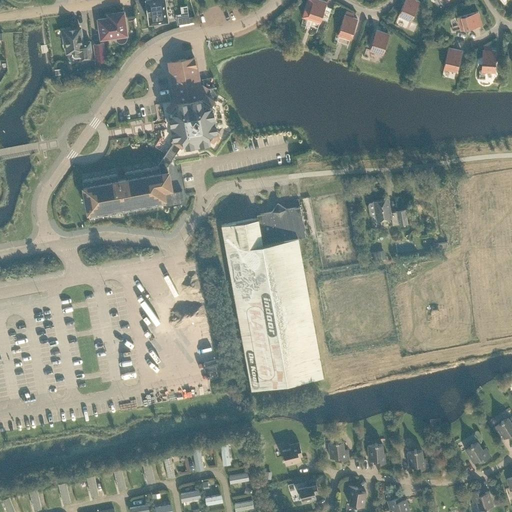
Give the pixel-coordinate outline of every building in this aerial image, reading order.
[(145,0),(148,23),(168,20),(164,0),(145,0)] [(318,0),(307,0),(302,17),(320,23),(322,16),(323,13),(327,3),(318,0)] [(417,0),(404,0),(398,16),(410,21),(419,1),(417,0)] [(478,11),(456,17),(460,30),(482,24),(478,11)] [(112,18),(97,20),(100,38),(115,35),(115,37),(116,37),(116,39),(116,40),(117,40),(117,41),(117,42),(118,42),(119,43),(120,43),(121,43),(122,43),(123,43),(124,42),(125,42),(125,41),(125,40),(126,40),(126,39),(126,38),(126,36),(127,36),(123,12),(112,14),(112,18)] [(345,15),(338,35),(350,39),(357,19),(352,17),(345,15)] [(64,38),(62,38),(64,47),(66,47),(67,53),(73,52),(73,55),(76,57),(79,57),(80,61),(92,59),(89,41),(81,43),(79,28),(63,31),(64,38)] [(376,29),(369,51),(382,55),(389,34),(376,29)] [(103,43),(94,44),(96,62),(100,61),(105,61),(103,43)] [(448,47),(443,69),(456,72),(461,50),(448,47)] [(482,50),(481,71),(494,72),(495,50),(491,50),(483,50),(482,50)] [(204,94),(208,88),(214,87),(207,88),(201,97),(194,57),(169,62),(176,101),(172,103),(170,104),(169,106),(167,108),(166,110),(165,112),(164,114),(163,117),(163,119),(163,121),(164,126),(160,127),(161,129),(162,131),(165,136),(166,138),(167,140),(167,141),(167,143),(166,144),(166,146),(165,148),(161,145),(161,146),(161,145),(158,151),(157,153),(156,156),(157,159),(158,167),(159,167),(165,203),(165,204),(171,203),(172,203),(173,202),(174,201),(175,200),(177,197),(178,196),(178,195),(178,193),(174,168),(173,166),(173,164),(173,162),(174,160),(178,161),(180,159),(181,157),(182,156),(184,154),(185,154),(186,153),(189,153),(191,153),(194,153),(196,154),(199,154),(198,151),(200,151),(203,150),(205,149),(207,148),(209,147),(211,145),(213,144),(215,142),(217,140),(218,138),(219,136),(221,132),(222,129),(223,127),(223,122),(227,122),(227,120),(226,117),(226,115),(225,113),(224,110),(223,108),(221,106),(220,105),(218,103),(215,101),(215,102),(204,94)] [(159,167),(158,167),(124,173),(125,179),(118,180),(116,174),(82,180),(89,218),(165,204),(165,203),(159,167)] [(369,203),(368,205),(369,214),(371,215),(375,214),(377,220),(391,217),(392,225),(399,224),(407,223),(404,209),(396,211),(390,212),(388,199),(373,201),(373,202),(369,203)] [(257,218),(221,225),(251,389),(323,376),(298,238),(305,237),(300,206),(286,209),(278,203),(272,212),(256,214),(257,218)] [(446,241),(430,243),(431,249),(447,247),(446,241)] [(385,259),(383,250),(371,252),(373,261),(385,259)] [(511,424),(508,418),(495,426),(503,439),(511,434),(511,435),(511,424)] [(343,441),(328,443),(330,458),(339,457),(339,460),(348,459),(347,450),(344,450),(343,441)] [(477,442),(465,450),(473,463),(480,458),(482,461),(490,456),(485,448),(482,449),(477,442)] [(290,449),(282,451),(285,465),(300,462),(298,453),(301,452),(299,443),(289,445),(290,449)] [(382,444),(367,445),(368,460),(377,459),(378,463),(387,462),(386,453),(383,453),(382,444)] [(422,450),(407,452),(409,467),(418,465),(418,469),(428,468),(426,458),(423,459),(422,450)] [(307,486),(298,489),(302,503),(316,500),(314,491),(317,490),(315,481),(306,483),(307,486)] [(348,486),(346,495),(350,496),(348,505),(363,507),(366,492),(357,491),(357,487),(348,486)] [(479,490),(470,493),(472,502),(476,501),(478,510),(493,506),(489,491),(480,494),(479,490)] [(396,498),(393,499),(391,494),(385,495),(390,510),(393,509),(394,511),(409,511),(406,499),(397,501),(396,498)]
